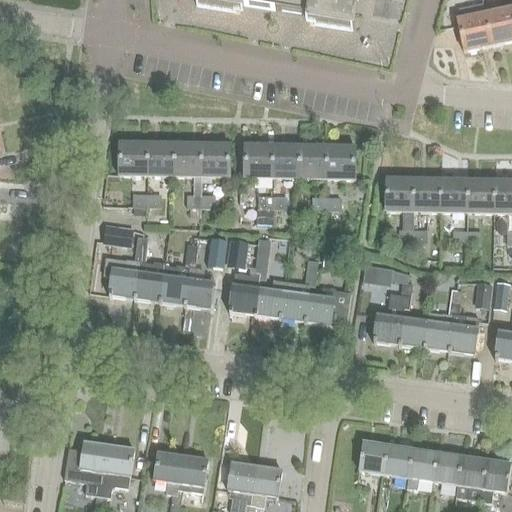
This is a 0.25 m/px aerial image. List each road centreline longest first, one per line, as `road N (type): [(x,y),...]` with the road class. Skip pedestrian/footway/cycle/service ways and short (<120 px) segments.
road 1 (residential): [(70,349),(106,37)]
road 2 (residential): [(409,93),(106,37)]
road 3 (residential): [(333,385),(70,349)]
road 4 (residential): [(511,411),(333,385)]
road 5 (residential): [(46,511),(70,349)]
road 6 (residential): [(314,511),(333,385)]
